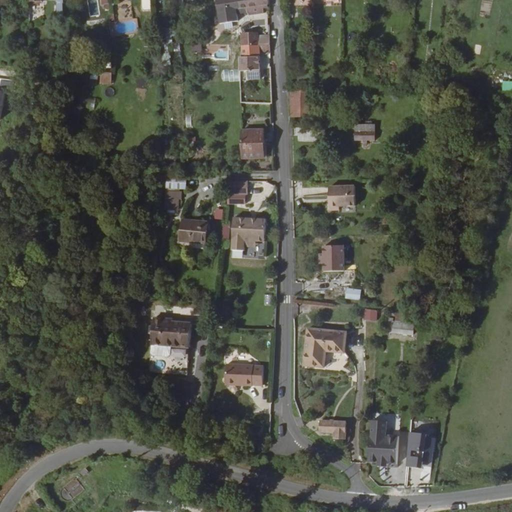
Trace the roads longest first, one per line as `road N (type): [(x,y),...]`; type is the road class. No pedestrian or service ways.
road 1 (residential): [(274,0),(286,416),(303,441)]
road 2 (tertiary): [(362,501),(115,446),(47,464),(4,511)]
